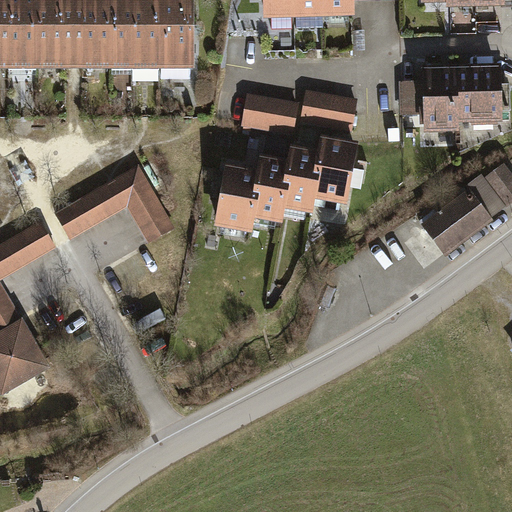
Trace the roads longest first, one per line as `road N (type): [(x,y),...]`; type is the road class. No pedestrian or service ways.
road 1 (residential): [(511,245),(315,373),(178,440)]
road 2 (unclassified): [(256,78),(355,78),(401,52),(511,51)]
road 3 (residential): [(75,268),(178,440)]
road 4 (residential): [(178,440),(80,511)]
